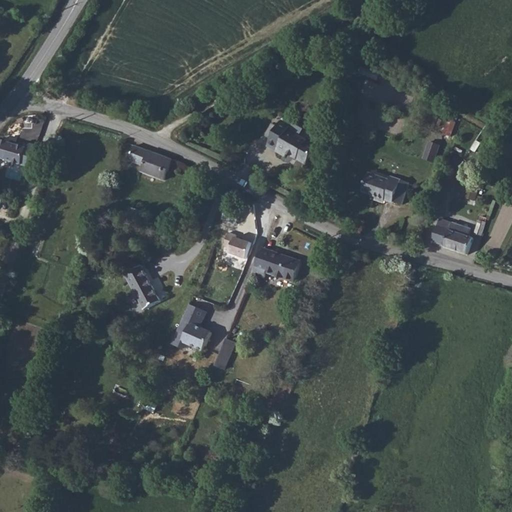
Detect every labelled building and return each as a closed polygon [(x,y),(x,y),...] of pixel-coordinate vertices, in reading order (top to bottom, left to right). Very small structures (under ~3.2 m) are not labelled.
[(253,119),(246,130),(242,139),(262,150),(264,146),(283,156),(294,138),(262,122),(265,118),(255,114),(253,119)] [(240,126),(246,130),(253,119),(245,115),(240,126)] [(452,133),(456,121),(449,119),(445,130),(452,133)] [(423,158),(436,162),(442,144),(429,139),(423,158)] [(16,153),(3,146),(0,153),(0,162),(21,172),(25,160),(27,152),(18,149),(16,153)] [(133,170),(137,155),(122,150),(118,165),(133,170)] [(160,161),(149,159),(137,155),(133,170),(131,176),(155,183),(160,161)] [(369,196),(383,200),(399,206),(407,183),(388,176),(387,180),(366,172),(360,193),(369,196)] [(381,205),(383,200),(369,196),(368,201),(381,205)] [(224,210),(222,218),(237,222),(239,213),(224,210)] [(483,218),(475,215),(471,231),(479,234),(483,218)] [(439,244),(447,221),(435,217),(428,241),(439,244)] [(465,226),(447,221),(439,244),(463,253),(468,238),(463,236),(465,226)] [(170,229),(168,233),(181,237),(183,232),(170,229)] [(225,235),(219,234),(216,248),(222,249),(222,254),(239,257),(241,243),(224,240),(225,235)] [(299,262),(261,248),(252,275),(260,279),(263,274),(291,284),(299,262)] [(136,285),(119,292),(135,332),(151,325),(136,285)] [(201,315),(184,308),(171,343),(176,345),(180,354),(189,350),(200,354),(207,336),(195,331),(201,315)] [(233,345),(223,342),(214,370),(223,373),(233,345)] [(176,345),(171,343),(168,349),(180,354),(176,345)]
